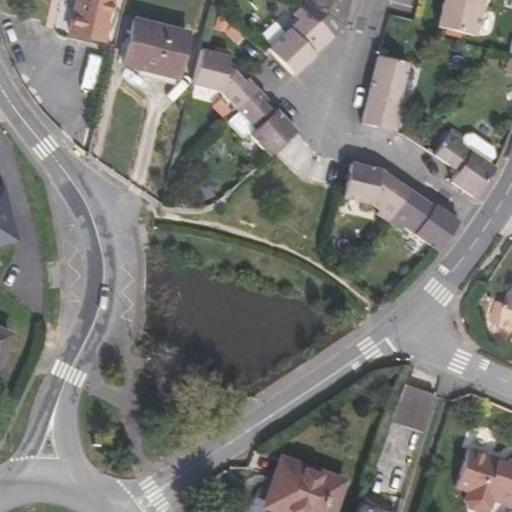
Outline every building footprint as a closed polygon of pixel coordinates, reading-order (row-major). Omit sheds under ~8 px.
[(71,0),(66,32),(65,34),(100,43),(110,0),(71,0)] [(306,0),(304,2),(325,26),(336,15),(338,0),(306,0)] [(338,0),(336,15),(325,26),(333,35),(346,23),(351,0),(338,0)] [(441,0),(435,26),(475,36),(483,6),(480,5),(480,0),(441,0)] [(268,48),(272,53),(293,74),(313,54),(306,45),(325,26),(304,2),(294,12),(298,17),(268,48)] [(185,33),(133,20),(122,64),(174,78),(185,33)] [(306,45),(313,54),(333,35),(325,26),(306,45)] [(227,56),(199,48),(190,84),(219,91),(235,108),(256,89),(246,78),(243,80),(233,69),(225,68),(227,56)] [(379,107),(394,111),(405,63),(376,56),(359,124),(375,127),(379,107)] [(248,133),(268,155),(273,151),(295,130),(275,108),(271,112),(263,102),(266,99),(256,89),(235,108),(254,128),(248,133)] [(390,131),(394,111),(379,107),(375,127),(390,131)] [(466,134),(462,139),(449,130),(432,155),(455,172),(448,182),(472,199),(494,167),(489,163),(494,155),(494,148),(472,133),(466,134)] [(374,213),(386,222),(403,199),(376,180),(378,169),(349,162),(341,192),(340,197),(371,205),(376,209),(374,213)] [(376,180),(403,199),(409,190),(378,169),(376,180)] [(425,214),(431,206),(409,190),(403,199),(425,214)] [(0,242),(13,239),(0,191),(0,242)] [(403,227),(436,251),(457,220),(433,203),(431,206),(425,214),(403,199),(386,222),(399,231),(403,227)] [(511,294),(503,323),(511,326),(511,294)] [(434,395),(404,384),(390,421),(422,432),(434,395)] [(494,457),(467,448),(454,488),(466,492),(463,501),(467,509),(476,511),(482,511),(488,509),(491,500),(511,507),(511,462),(505,460),(503,466),(495,463),(494,457)] [(330,511),(342,481),(281,459),(265,504),(287,511),(330,511)]
